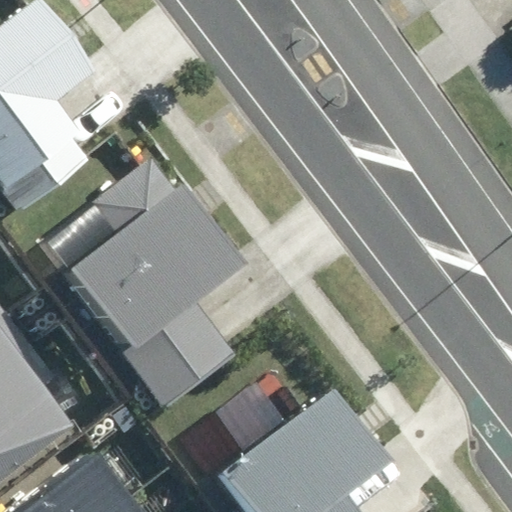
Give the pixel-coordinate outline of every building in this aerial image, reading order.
[(0,208),(4,214),(77,156),(39,109),(87,70),(30,0),(22,0),(0,18),(0,208)] [(93,224),(38,268),(157,417),(229,360),(184,303),(229,266),(145,161),(83,210),(93,224)] [(0,467),(66,418),(0,329),(0,467)] [(225,511),(336,511),(321,492),(362,460),(308,390),(197,475),(225,511)] [(136,511),(66,418),(0,467),(0,511),(136,511)]
